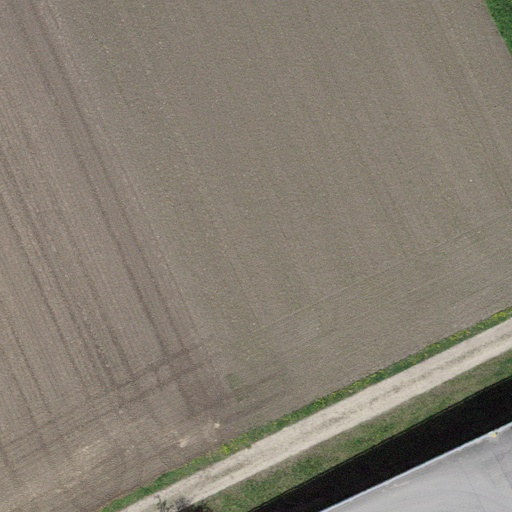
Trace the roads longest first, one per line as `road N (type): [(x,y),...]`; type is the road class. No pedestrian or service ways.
road 1 (track): [(150,511),(511,328)]
road 2 (unclassified): [(390,511),(500,464)]
